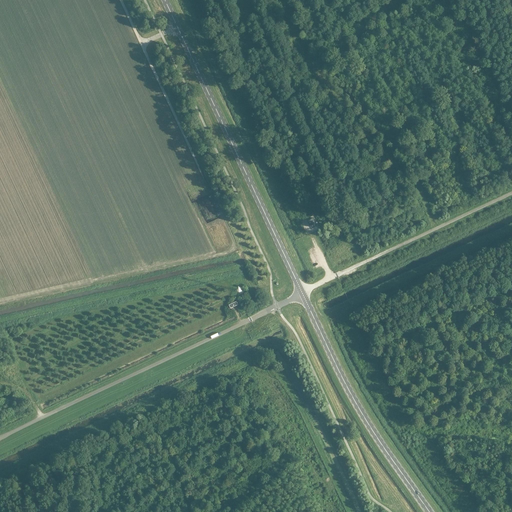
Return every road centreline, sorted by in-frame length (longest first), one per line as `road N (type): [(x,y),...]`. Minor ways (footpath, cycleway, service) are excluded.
road 1 (unclassified): [(0,438),(301,292)]
road 2 (secondary): [(301,292),(161,0)]
road 3 (track): [(435,228),(421,196),(299,48),(284,0)]
road 4 (secondary): [(429,511),(355,403),(301,292)]
road 5 (track): [(511,229),(315,322)]
road 6 (track): [(331,278),(511,193)]
road 7 (unknown): [(142,43),(221,214)]
